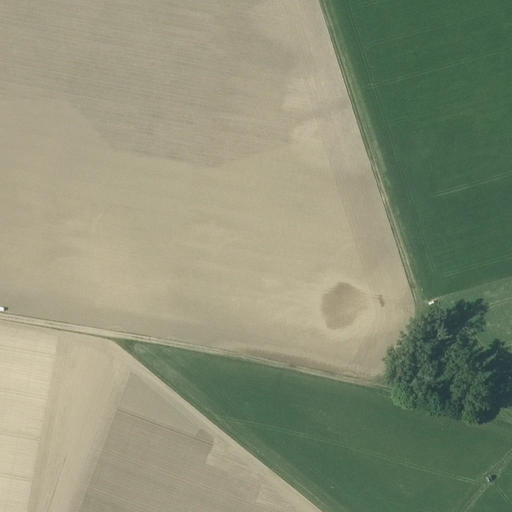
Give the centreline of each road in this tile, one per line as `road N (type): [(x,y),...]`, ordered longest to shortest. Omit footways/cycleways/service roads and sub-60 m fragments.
road 1 (track): [(376,387),(423,315),(372,163),(379,113),(333,0)]
road 2 (track): [(376,387),(0,312)]
road 3 (track): [(124,335),(332,511)]
road 4 (track): [(511,425),(376,387)]
road 5 (track): [(502,422),(423,315)]
